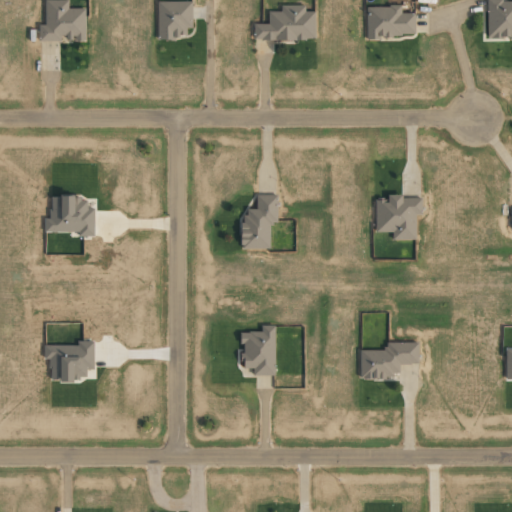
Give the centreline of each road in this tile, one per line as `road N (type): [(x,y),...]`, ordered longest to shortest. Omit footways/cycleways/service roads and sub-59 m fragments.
road 1 (residential): [(0,464),(511,462)]
road 2 (residential): [(0,119),(477,117)]
road 3 (residential): [(169,464),(172,120)]
